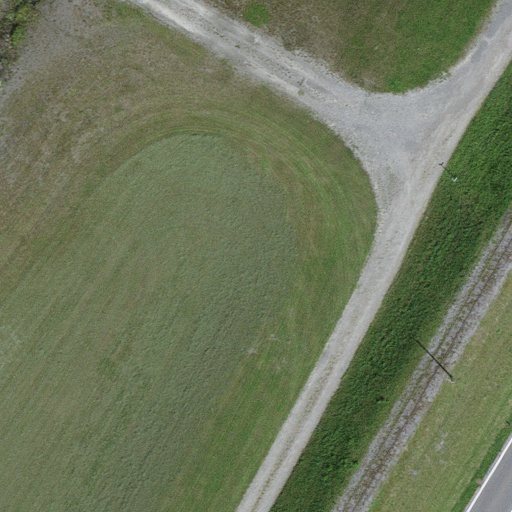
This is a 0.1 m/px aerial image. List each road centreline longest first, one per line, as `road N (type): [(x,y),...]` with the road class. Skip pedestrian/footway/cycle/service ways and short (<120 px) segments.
road 1 (track): [(258,511),(511,26)]
road 2 (track): [(175,0),(444,153)]
